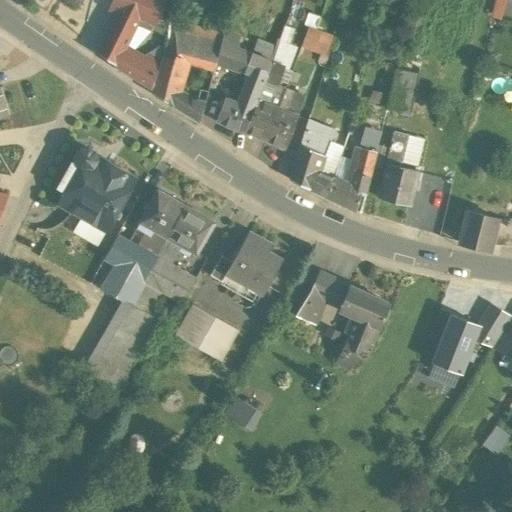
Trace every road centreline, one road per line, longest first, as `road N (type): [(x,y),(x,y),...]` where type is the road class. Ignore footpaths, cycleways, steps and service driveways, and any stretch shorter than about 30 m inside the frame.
road 1 (tertiary): [(511,276),(400,254),(337,231),(219,164),(86,71)]
road 2 (residential): [(0,245),(86,71)]
